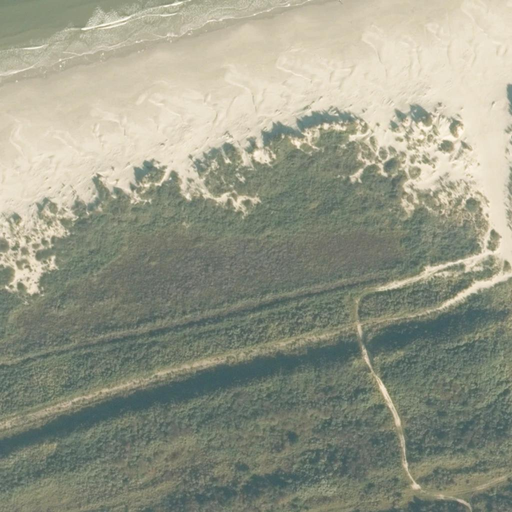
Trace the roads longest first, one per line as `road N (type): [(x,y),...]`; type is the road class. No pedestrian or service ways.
road 1 (track): [(0,419),(427,314),(508,257)]
road 2 (track): [(508,257),(455,0)]
